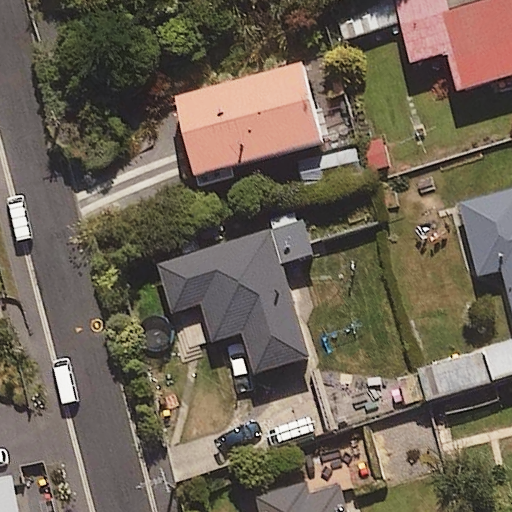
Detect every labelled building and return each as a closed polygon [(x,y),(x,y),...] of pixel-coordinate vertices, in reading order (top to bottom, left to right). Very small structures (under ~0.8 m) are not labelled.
[(511,78),(511,0),(493,0),(450,12),(446,0),(355,0),(338,5),(347,37),(402,22),(414,65),(451,54),(462,92),(511,78)] [(303,62),(175,97),(197,178),(325,143),(303,62)] [(373,173),(393,167),(385,138),(365,143),(373,173)] [(511,191),(462,204),(480,275),(504,268),(511,298),(511,191)] [(178,243),(183,258),(159,266),(174,312),(203,303),(215,343),(245,334),(258,377),(313,359),(283,266),(314,256),(303,221),(299,222),(296,210),(268,218),(272,230),(202,252),(197,237),(178,243)] [(511,341),(401,375),(410,405),(511,373),(511,341)] [(0,511),(20,511),(14,477),(0,479),(0,511)] [(262,511),(347,511),(340,485),(313,493),(310,483),(258,497),(262,511)]
